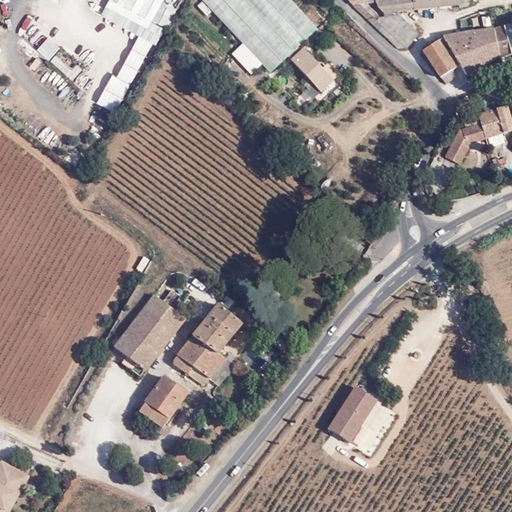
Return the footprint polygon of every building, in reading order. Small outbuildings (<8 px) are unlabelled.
[(116,0),(152,20),(163,0),(116,0)] [(168,23),(177,5),(168,0),(159,19),(168,23)] [(291,0),(203,0),(271,72),(317,28),(291,0)] [(348,0),(350,4),(377,2),(380,8),(385,12),(396,12),(470,2),(469,0),(348,0)] [(408,47),(418,34),(396,12),(385,12),(370,19),(397,48),(408,47)] [(495,15),(497,23),(509,21),(508,13),(495,15)] [(227,55),(232,50),(196,15),(190,21),(227,55)] [(481,16),(483,26),(491,24),(489,15),(481,16)] [(493,26),(441,34),(468,77),(498,57),(510,53),(504,25),(493,26)] [(49,56),(58,47),(46,36),(38,45),(49,56)] [(437,39),(422,50),(445,83),(458,74),(454,69),(455,65),(437,39)] [(304,47),(292,58),(321,93),(334,82),(304,47)] [(459,128),(444,156),(459,164),(468,145),(511,128),(511,108),(510,103),(476,113),(477,116),(463,120),(464,126),(459,128)] [(155,295),(115,347),(147,370),(187,319),(171,307),(180,295),(172,288),(163,301),(155,295)] [(242,324),(218,305),(192,338),(216,355),(219,353),(242,324)] [(216,355),(192,338),(173,361),(206,385),(210,380),(227,358),(226,358),(219,353),(216,355)] [(164,376),(140,410),(164,425),(188,393),(164,376)] [(370,456),(396,415),(356,387),(330,430),(370,456)] [(8,511),(30,476),(0,462),(0,511),(8,511)]
